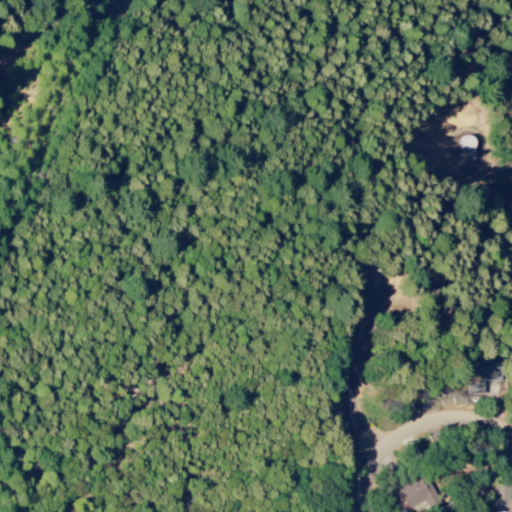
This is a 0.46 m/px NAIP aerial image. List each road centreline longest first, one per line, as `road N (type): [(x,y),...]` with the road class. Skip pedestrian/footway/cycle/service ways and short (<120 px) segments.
road 1 (residential): [(368,511),(386,465),(411,436),(464,415),(511,429)]
road 2 (residential): [(396,450),(372,423),(365,390),(392,292)]
road 3 (residential): [(0,128),(56,0)]
